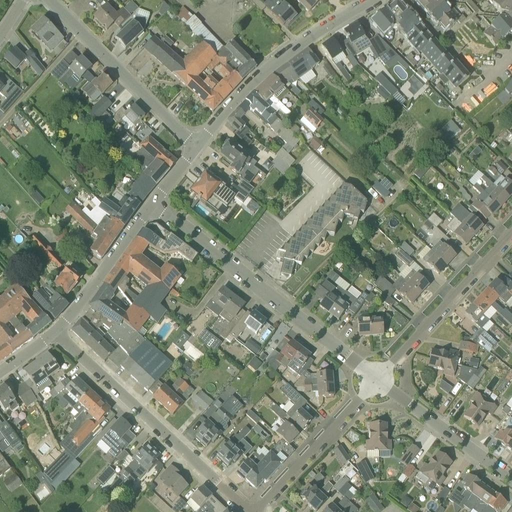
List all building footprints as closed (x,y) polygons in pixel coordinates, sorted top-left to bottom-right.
[(269,6),(263,0),(251,0),(263,12),(269,6)] [(272,15),(284,27),(288,22),(290,24),(298,17),(286,5),(285,5),(280,0),(274,0),(270,5),(273,7),(269,11),(272,15)] [(321,0),(296,0),(295,1),(308,14),(322,0),(321,0)] [(436,25),(439,23),(449,12),(441,4),(441,0),(414,0),(425,11),(424,11),(436,25)] [(475,14),(479,11),(469,0),(466,3),(475,14)] [(491,27),(502,40),(503,41),(511,32),(511,1),(511,0),(498,0),(493,5),(501,15),(500,19),(491,27)] [(137,8),(131,2),(125,8),(131,14),(137,8)] [(405,38),(419,27),(407,13),(407,14),(397,2),(385,11),(371,23),(383,37),(393,28),(398,29),(405,38)] [(103,14),(97,20),(107,31),(114,24),(119,28),(131,16),(123,8),(117,14),(108,5),(101,12),(103,14)] [(147,20),(150,14),(139,9),(136,15),(147,20)] [(449,12),(439,23),(446,30),(457,20),(460,24),(466,19),(462,15),(459,18),(452,10),(449,12)] [(181,21),(186,26),(193,19),(188,14),(181,21)] [(133,22),(116,39),(115,39),(126,50),(144,33),(149,21),(136,16),(133,22)] [(476,25),(480,22),(475,17),(471,20),(476,25)] [(32,31),(51,50),(63,38),(44,19),(32,31)] [(348,40),(356,53),(371,45),(379,59),(379,58),(385,66),(398,56),(377,36),(368,42),(358,24),(344,33),(347,38),(346,38),(348,40)] [(193,33),(203,43),(215,56),(222,49),(200,26),(193,33)] [(412,46),(426,34),(419,27),(405,38),(412,46)] [(494,47),(502,40),(491,27),(483,34),(494,47)] [(419,54),(420,53),(434,41),(434,40),(432,41),(426,34),(412,46),(419,54)] [(223,102),(204,84),(196,77),(199,74),(186,61),(184,64),(163,45),(154,37),(145,47),(154,55),(153,56),(163,65),(213,112),(223,102)] [(336,58),(343,53),(332,39),(322,47),(332,61),(347,82),(351,80),(336,58)] [(441,48),(436,43),(434,41),(420,53),(427,60),(441,48)] [(186,61),(199,74),(206,66),(208,68),(217,58),(215,56),(203,43),(186,61)] [(217,58),(221,61),(226,66),(225,66),(242,82),(257,68),(250,61),(250,62),(232,43),(225,49),(226,49),(217,58)] [(447,56),(444,52),(441,48),(427,60),(434,68),(447,56)] [(26,60),(40,77),(46,71),(30,51),(23,56),(15,49),(5,60),(16,70),(26,60)] [(320,64),(308,49),(288,64),(299,79),(320,64)] [(409,62),(412,59),(414,57),(410,54),(406,59),(409,62)] [(353,68),(358,65),(351,55),(346,59),(353,68)] [(440,75),(456,61),(453,63),(447,56),(434,68),(440,75)] [(83,77),(87,81),(92,76),(88,72),(92,68),(82,58),(71,69),(63,61),(51,74),(63,86),(74,74),(80,80),(83,77)] [(211,71),(220,61),(221,61),(217,58),(208,68),(211,71)] [(417,63),(412,59),(409,62),(414,67),(417,63)] [(443,74),(448,80),(449,82),(463,69),(456,61),(440,75),(441,76),(443,74)] [(299,79),(288,64),(274,74),(288,88),(291,85),(288,82),(292,80),(294,83),(299,79)] [(414,72),(416,74),(421,79),(425,75),(429,71),(422,64),(414,72)] [(227,80),(224,84),(220,88),(229,96),(242,82),(225,66),(219,73),(227,80)] [(449,82),(455,89),(452,92),(455,96),(461,91),(458,88),(470,77),(463,69),(449,82)] [(429,80),(425,75),(421,79),(426,83),(429,80)] [(92,76),(87,81),(91,85),(84,92),(90,98),(97,91),(101,96),(113,85),(104,76),(100,79),(99,77),(96,80),(92,76)] [(289,92),(272,76),(263,86),(280,102),(290,113),(291,112),(279,102),(289,92)] [(392,98),(398,92),(382,77),(377,82),(392,98)] [(229,96),(220,88),(210,78),(204,84),(223,102),(229,96)] [(9,80),(8,81),(4,86),(12,94),(0,107),(0,110),(4,115),(24,93),(9,80)] [(262,85),(253,94),(276,115),(275,114),(280,109),(287,116),(290,113),(280,102),(263,86),(262,85)] [(269,128),(287,145),(292,150),(301,140),(278,119),(276,116),(276,115),(253,94),(244,104),(249,109),(267,126),(267,125),(270,128),(269,128)] [(307,105),(311,109),(319,117),(324,112),(312,100),(307,105)] [(95,121),(104,113),(97,106),(88,114),(95,121)] [(118,124),(125,117),(135,127),(145,117),(134,106),(127,113),(122,108),(115,115),(114,120),(118,124)] [(324,121),(319,117),(311,109),(304,117),(316,129),(324,121)] [(239,139),(248,147),(251,143),(245,137),(249,131),(239,121),(245,115),(238,110),(227,122),(241,136),(239,139)] [(438,131),(446,142),(461,132),(453,120),(438,131)] [(177,162),(177,161),(149,137),(140,148),(157,162),(168,172),(177,162)] [(322,143),(314,137),(309,143),(311,144),(309,146),(315,152),(322,143)] [(254,160),(231,143),(229,142),(227,142),(225,144),(226,146),(227,148),(221,156),(231,164),(230,165),(230,166),(229,168),(237,175),(236,176),(242,181),(237,187),(250,197),(255,190),(245,183),(251,174),(255,177),(259,172),(250,165),(254,160)] [(132,159),(143,169),(153,159),(141,149),(132,159)] [(278,157),(289,167),(292,170),(298,164),(289,155),(288,154),(283,149),(282,149),(279,152),(277,155),(278,157)] [(268,161),(263,167),(268,171),(273,166),(268,161)] [(168,172),(157,162),(145,176),(156,186),(168,172)] [(494,168),(501,175),(506,169),(499,163),(494,168)] [(422,164),(414,174),(420,180),(429,170),(422,164)] [(494,176),(497,173),(491,167),(488,171),(494,176)] [(206,174),(192,192),(199,198),(198,200),(206,206),(207,204),(217,212),(223,205),(227,208),(235,198),(244,204),(250,197),(237,187),(232,183),(227,190),(206,174)] [(124,228),(145,199),(156,186),(145,176),(133,191),(137,193),(132,200),(130,199),(129,201),(131,202),(123,213),(106,202),(103,206),(98,203),(101,206),(99,209),(124,228)] [(488,188),(484,192),(500,207),(508,199),(498,189),(484,176),(481,179),(486,184),(485,185),(488,188)] [(388,191),(393,186),(385,179),(380,184),(388,191)] [(511,186),(506,181),(498,189),(508,199),(511,195),(511,186)] [(500,207),(484,192),(476,184),(473,188),(482,196),(472,206),(486,220),(491,215),(492,216),(500,207)] [(364,214),(367,203),(351,188),(342,186),(341,193),(337,192),(335,199),(331,198),(329,205),(325,204),(323,211),(319,210),(318,217),(313,216),(312,222),(308,221),(306,229),(302,227),(300,234),(296,233),(294,240),(290,239),(288,246),(284,245),(283,252),(279,251),(277,259),(284,260),(282,266),(294,269),(296,264),(301,265),(303,258),(307,259),(309,252),(313,253),(315,246),(319,247),(321,240),(325,241),(327,234),(335,236),(338,222),(348,224),(350,227),(352,226),(353,221),(358,222),(360,213),(364,214)] [(262,208),(252,200),(247,206),(257,214),(262,208)] [(88,210),(85,214),(101,230),(116,241),(124,228),(99,209),(101,206),(98,203),(96,201),(93,206),(101,212),(96,219),(88,210)] [(91,253),(102,260),(116,241),(101,230),(85,214),(84,214),(74,204),(68,210),(82,224),(80,226),(84,231),(85,240),(91,244),(88,247),(93,250),(91,253)] [(483,227),(467,212),(463,216),(468,220),(463,225),(463,226),(474,236),(483,227)] [(424,217),(427,220),(436,228),(442,222),(434,214),(429,218),(426,215),(424,217)] [(463,226),(463,225),(455,218),(446,227),(466,245),(474,236),(463,226)] [(427,220),(423,225),(432,233),(436,228),(427,220)] [(178,253),(181,255),(187,247),(157,224),(150,225),(145,231),(142,230),(124,256),(125,257),(169,293),(181,277),(167,266),(161,273),(141,257),(148,246),(165,255),(178,253)] [(58,271),(65,265),(37,235),(30,241),(58,271)] [(447,266),(456,256),(440,241),(431,251),(447,266)] [(181,255),(192,264),(198,256),(187,247),(181,255)] [(409,269),(415,263),(400,249),(395,255),(409,269)] [(423,260),(439,275),(447,266),(431,251),(423,260)] [(128,276),(129,275),(146,288),(145,290),(147,292),(150,288),(164,299),(169,293),(125,257),(117,267),(128,276)] [(150,319),(157,323),(157,324),(160,320),(165,313),(157,307),(164,299),(150,288),(147,292),(145,290),(139,298),(125,287),(129,282),(129,281),(126,279),(128,276),(117,267),(108,281),(116,286),(118,289),(132,307),(134,309),(148,321),(150,319)] [(67,296),(82,279),(69,268),(54,285),(67,296)] [(412,271),(404,281),(420,295),(428,285),(412,271)] [(320,306),(329,313),(340,300),(346,291),(345,292),(334,284),(339,277),(332,272),(315,294),(324,301),(320,306)] [(496,280),(488,289),(497,298),(505,305),(511,296),(511,284),(506,278),(500,284),(496,280)] [(375,286),(386,295),(390,298),(395,293),(380,280),(375,286)] [(148,333),(142,328),(148,321),(134,309),(132,307),(126,314),(110,303),(114,297),(113,296),(118,289),(116,286),(108,281),(105,285),(104,285),(89,306),(92,308),(115,326),(119,328),(122,323),(134,332),(137,334),(143,339),(148,333)] [(395,290),(412,304),(420,295),(404,281),(395,290)] [(56,320),(70,305),(58,294),(48,284),(34,296),(56,320)] [(0,296),(0,297),(0,298),(15,317),(15,316),(23,310),(32,301),(19,286),(3,300),(0,296)] [(218,318),(220,316),(234,297),(223,289),(214,302),(211,300),(205,309),(206,309),(207,307),(219,316),(218,317),(218,318)] [(497,312),(500,315),(511,326),(511,325),(511,316),(504,309),(503,311),(494,302),(497,298),(488,289),(480,297),(497,312)] [(355,314),(362,305),(369,296),(364,292),(360,297),(358,295),(356,299),(346,291),(340,300),(329,313),(339,321),(345,313),(347,314),(350,310),(355,314)] [(390,298),(386,295),(381,300),(391,308),(395,303),(390,298)] [(373,300),(369,296),(362,305),(366,308),(373,300)] [(11,321),(13,323),(18,330),(17,330),(20,335),(15,339),(6,327),(5,328),(4,326),(0,329),(0,341),(3,339),(13,353),(27,344),(33,340),(35,339),(29,332),(15,316),(15,317),(0,298),(0,297),(0,321),(1,323),(7,318),(10,321),(11,321)] [(234,297),(220,316),(225,320),(229,314),(235,318),(244,305),(234,297)] [(480,297),(473,305),(489,321),(497,312),(480,297)] [(35,339),(52,324),(32,301),(23,310),(36,326),(29,332),(35,339)] [(489,321),(473,305),(464,314),(480,329),(487,320),(489,321)] [(72,331),(84,343),(91,337),(95,333),(103,324),(111,330),(115,326),(92,308),(78,324),(72,331)] [(266,322),(254,313),(248,320),(245,325),(257,334),(266,322)] [(383,318),(370,319),(371,336),(384,336),(383,325),(386,325),(392,318),(387,314),(383,318)] [(511,326),(500,315),(496,319),(508,329),(511,326)] [(371,336),(370,319),(356,320),(356,326),(353,326),(354,335),(359,334),(359,337),(371,336)] [(225,340),(230,334),(238,323),(233,320),(225,330),(220,336),(225,340)] [(105,363),(110,357),(134,332),(122,323),(119,328),(115,326),(111,330),(102,339),(95,333),(91,337),(84,343),(105,363)] [(210,334),(204,330),(198,338),(214,353),(218,349),(223,343),(210,334)] [(145,341),(143,339),(137,334),(134,332),(110,357),(121,367),(145,341)] [(180,349),(189,337),(183,332),(173,343),(180,349)] [(488,353),(496,345),(497,344),(484,332),(479,338),(480,339),(477,343),(488,353)] [(0,347),(1,349),(0,349),(0,352),(4,359),(13,353),(3,339),(0,341),(0,347)] [(250,339),(245,346),(258,354),(262,347),(250,339)] [(173,365),(145,341),(121,367),(143,388),(148,392),(149,391),(159,380),(173,365)] [(302,349),(292,342),(286,350),(284,349),(280,354),(275,350),(265,363),(275,372),(281,364),(286,369),(288,367),(302,349)] [(477,346),(473,345),(461,342),(459,350),(476,354),(477,346)] [(297,374),(301,377),(302,376),(306,371),(302,368),(311,357),(302,349),(288,367),(297,374)] [(432,350),(430,358),(457,365),(460,353),(449,350),(448,354),(432,350)] [(60,369),(49,354),(37,363),(48,378),(60,369)] [(472,357),(470,365),(478,367),(480,359),(472,357)] [(454,377),(457,365),(430,358),(428,367),(444,371),(443,375),(454,377)] [(182,369),(190,375),(195,368),(188,362),(182,369)] [(30,380),(24,384),(32,397),(34,398),(37,395),(52,385),(47,379),(48,378),(37,363),(24,372),(30,380)] [(459,380),(466,385),(477,371),(462,367),(459,380)] [(477,371),(466,385),(473,390),(480,380),(477,377),(480,373),(486,377),(488,374),(480,368),(477,371)] [(511,372),(498,391),(501,393),(511,379),(511,372)] [(302,376),(301,377),(295,386),(295,387),(305,387),(333,385),(332,373),(317,374),(318,380),(311,380),(311,379),(306,379),(302,376)] [(169,390),(164,386),(159,380),(149,391),(153,395),(157,391),(159,392),(154,397),(164,406),(185,383),(190,378),(187,375),(182,380),(180,378),(169,390)] [(72,385),(67,379),(54,389),(58,395),(70,386),(71,386),(72,385)] [(77,379),(72,385),(71,386),(70,386),(58,395),(74,409),(79,404),(91,391),(77,379)] [(442,381),(439,388),(449,393),(453,386),(442,381)] [(164,406),(174,415),(184,404),(183,403),(189,397),(194,391),(185,383),(164,406)] [(24,403),(32,397),(24,384),(15,391),(24,403)] [(280,391),(285,396),(295,405),(286,414),(288,416),(303,430),(304,430),(305,431),(308,427),(307,426),(312,421),(312,420),(313,419),(302,409),(299,407),(305,401),(292,389),(287,384),(280,391)] [(334,397),(333,385),(305,387),(305,391),(312,391),(312,392),(319,392),(319,398),(334,397)] [(5,386),(0,388),(0,405),(5,412),(10,408),(12,411),(19,406),(15,400),(5,386)] [(199,393),(193,400),(197,403),(197,404),(205,411),(214,401),(204,393),(205,391),(202,388),(198,392),(199,393)] [(59,445),(101,401),(96,397),(96,395),(94,394),(93,394),(91,391),(79,404),(74,409),(79,414),(74,418),(76,420),(69,428),(68,430),(71,433),(59,445)] [(464,417),(471,422),(487,400),(477,393),(471,401),(473,404),(464,417)] [(200,441),(202,442),(228,413),(238,402),(234,398),(231,400),(229,399),(208,423),(207,422),(198,431),(200,432),(196,437),(197,438),(196,439),(199,442),(200,441)] [(497,407),(487,400),(471,422),(478,427),(488,413),(491,416),(497,407)] [(75,460),(94,438),(101,431),(97,427),(105,419),(103,418),(108,413),(110,410),(101,401),(59,445),(75,460)] [(242,405),(238,402),(228,413),(202,442),(201,443),(205,447),(206,446),(207,447),(212,442),(214,444),(228,428),(227,423),(234,415),(242,405)] [(288,416),(286,414),(276,405),(271,410),(283,421),(288,416)] [(507,415),(510,410),(505,406),(502,411),(507,415)] [(252,421),(256,425),(260,421),(250,411),(246,415),(252,421)] [(133,441),(126,434),(131,429),(121,419),(101,440),(110,450),(108,452),(116,459),(124,451),(133,441)] [(0,426),(6,435),(5,435),(14,449),(21,444),(6,422),(2,425),(0,421),(0,426)] [(222,461),(223,462),(256,425),(252,421),(231,444),(228,441),(220,449),(222,451),(217,456),(218,457),(217,458),(221,462),(222,461)] [(282,439),(289,445),(299,435),(286,423),(275,435),(282,440),(282,439)] [(377,424),(370,424),(370,441),(366,441),(366,452),(378,451),(377,424)] [(387,424),(377,424),(378,451),(391,451),(391,441),(387,441),(387,424)] [(255,428),(257,425),(256,425),(223,462),(224,463),(223,464),(226,467),(227,466),(228,467),(233,462),(235,464),(243,455),(240,452),(252,439),(252,438),(259,431),(255,428)] [(500,431),(494,440),(504,447),(511,435),(506,431),(504,434),(500,431)] [(282,439),(282,440),(282,441),(273,450),(265,458),(266,458),(246,481),(254,489),(258,489),(264,482),(265,483),(295,452),(288,446),(289,445),(282,439)] [(117,491),(124,483),(155,451),(148,445),(144,451),(142,449),(133,459),(135,460),(121,475),(122,476),(109,491),(114,495),(117,491)] [(407,468),(419,451),(413,446),(400,463),(407,468)] [(339,459),(338,459),(343,466),(349,461),(340,447),(339,447),(339,448),(345,455),(339,459)] [(129,455),(124,451),(117,459),(121,463),(129,455)] [(160,456),(155,451),(124,483),(117,491),(118,491),(122,494),(127,488),(124,485),(125,484),(129,487),(131,484),(133,485),(138,479),(140,481),(144,476),(143,475),(147,471),(149,473),(157,463),(155,461),(160,456)] [(243,478),(245,480),(246,481),(266,458),(265,458),(261,455),(259,457),(255,453),(248,461),(236,474),(242,480),(243,478)] [(416,478),(425,484),(445,458),(438,453),(428,466),(425,464),(419,473),(416,478)] [(0,478),(11,470),(0,454),(0,478)] [(452,463),(445,458),(425,484),(426,485),(425,486),(432,491),(436,485),(439,487),(445,479),(442,477),(452,463)] [(68,459),(51,477),(48,480),(51,484),(71,462),(68,459)] [(81,465),(75,460),(72,463),(62,473),(68,479),(81,465)] [(374,480),(364,462),(357,466),(367,484),(374,480)] [(182,476),(171,466),(160,478),(166,483),(164,485),(177,498),(188,487),(179,479),(182,476)] [(408,479),(414,469),(410,466),(403,475),(408,479)] [(109,467),(99,480),(105,484),(114,471),(109,467)] [(338,492),(347,483),(358,472),(354,468),(343,479),(342,479),(333,488),(338,492)] [(11,494),(23,485),(15,474),(3,483),(11,494)] [(302,496),(309,503),(320,492),(315,487),(324,479),(320,475),(305,490),(307,491),(302,496)] [(480,483),(468,475),(463,483),(466,486),(464,489),(465,490),(461,495),(453,489),(450,492),(446,498),(461,509),(466,502),(480,483)] [(55,481),(51,485),(57,491),(61,487),(55,481)] [(320,492),(309,503),(317,511),(328,500),(324,496),(333,487),(328,483),(320,492)] [(355,496),(354,496),(357,492),(347,483),(338,492),(344,498),(336,507),(332,504),(324,511),(338,511),(349,501),(355,496)] [(480,483),(466,502),(474,508),(488,489),(480,483)] [(200,508),(212,497),(203,487),(191,499),(200,508)] [(446,498),(450,492),(445,488),(435,501),(441,505),(446,498)] [(483,511),(484,511),(483,511),(495,495),(488,489),(474,508),(473,509),(476,511),(483,511)] [(374,495),(365,502),(373,511),(379,511),(384,508),(374,495)] [(507,503),(495,495),(483,511),(484,511),(488,506),(496,511),(498,509),(502,511),(507,503)] [(212,497),(200,508),(200,509),(196,511),(228,511),(227,510),(226,510),(212,497)] [(174,511),(180,511),(188,505),(182,499),(172,510),(174,511)] [(356,511),(358,510),(349,501),(338,511),(356,511)]
